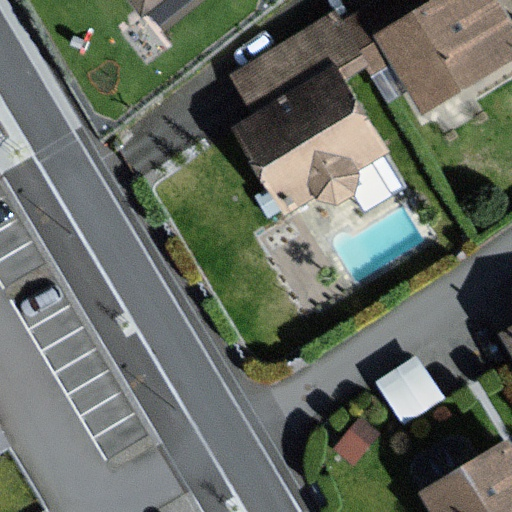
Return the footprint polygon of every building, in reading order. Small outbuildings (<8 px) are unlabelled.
[(436,0),(437,0),(436,0),(383,0),(346,23),(370,62),(375,70),(396,57),(427,108),(511,56),(511,24),(497,0),(436,0)] [(345,77),(370,62),(346,23),(340,13),(238,75),(262,114),(241,126),(291,208),(324,188),(330,197),(362,178),(355,167),(388,147),(345,77)] [(404,410),(444,389),(423,349),(383,371),(404,410)] [(0,455),(14,448),(0,424),(0,455)] [(511,511),(511,442),(428,491),(439,511),(511,511)]
